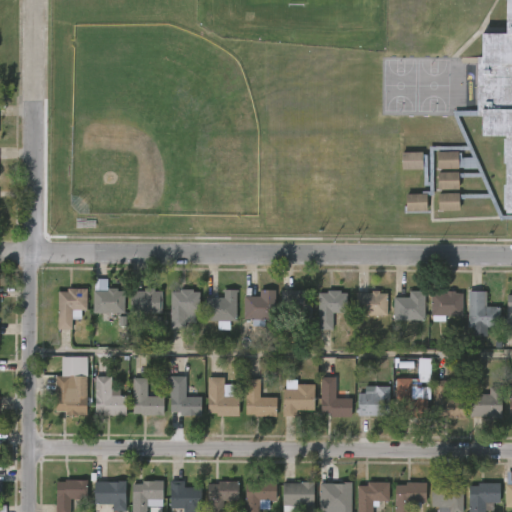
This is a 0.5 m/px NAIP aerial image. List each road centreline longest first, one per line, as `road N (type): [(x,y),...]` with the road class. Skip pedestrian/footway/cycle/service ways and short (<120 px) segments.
road 1 (residential): [(29,511),(34,0)]
road 2 (residential): [(30,447),(511,451)]
road 3 (residential): [(511,252),(31,250)]
